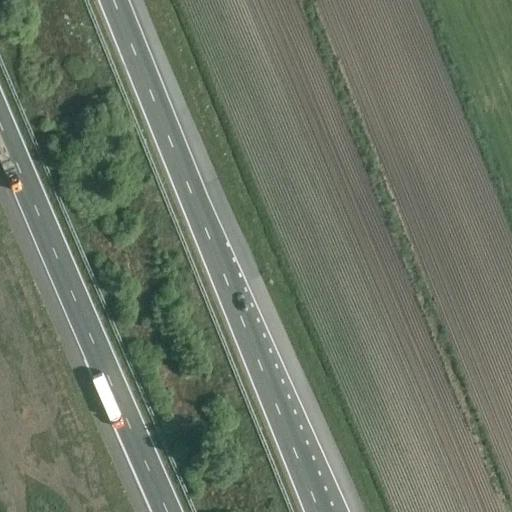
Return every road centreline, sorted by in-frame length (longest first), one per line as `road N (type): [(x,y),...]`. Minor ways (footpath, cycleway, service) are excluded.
road 1 (motorway): [(318,511),(113,0)]
road 2 (motorway): [(0,134),(165,511)]
